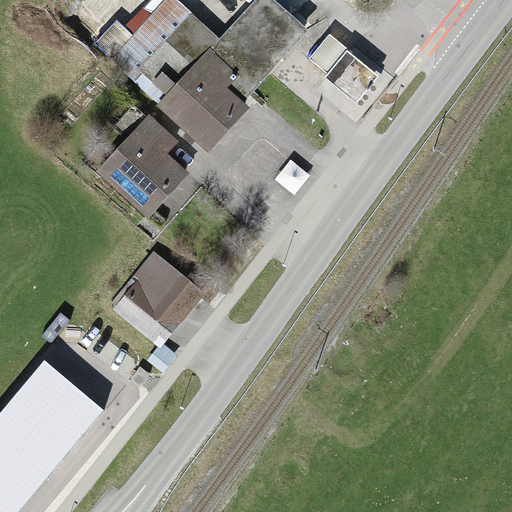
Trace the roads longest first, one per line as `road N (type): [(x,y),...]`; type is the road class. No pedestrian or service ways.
road 1 (primary): [(475,37),(119,511)]
road 2 (track): [(204,335),(345,444),(361,447),(388,427),(511,267)]
